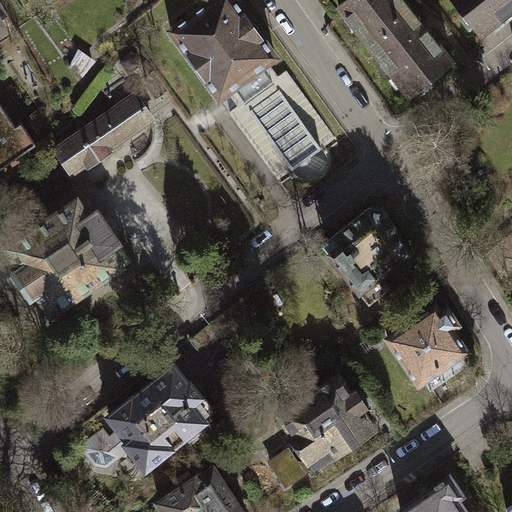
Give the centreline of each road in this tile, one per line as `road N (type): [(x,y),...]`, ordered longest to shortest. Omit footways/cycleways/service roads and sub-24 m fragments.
road 1 (residential): [(385,150),(5,455)]
road 2 (residential): [(511,355),(385,150)]
road 3 (residential): [(332,511),(511,387)]
road 4 (residential): [(385,150),(278,0)]
road 5 (residential): [(511,50),(385,150)]
